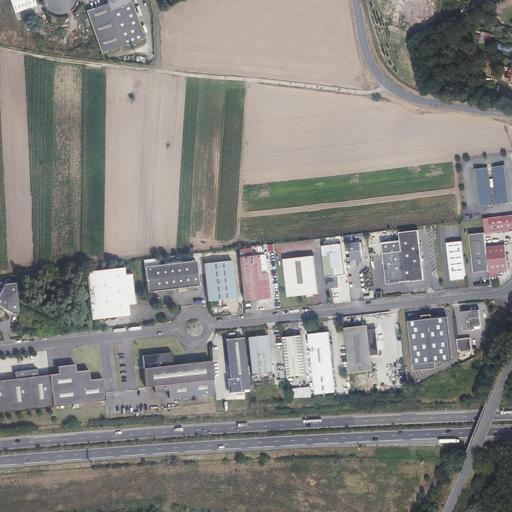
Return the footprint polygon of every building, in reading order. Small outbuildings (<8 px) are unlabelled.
[(34,6),(31,0),(6,0),(11,14),(34,6)] [(142,40),(128,0),(103,0),(105,4),(83,12),(98,55),(142,40)] [(505,74),(503,80),(511,81),(511,66),(507,66),(506,74),(505,74)] [(505,165),(492,167),(497,204),(509,203),(505,165)] [(488,167),(475,169),(480,206),(492,205),(488,167)] [(511,230),(511,214),(488,218),(490,234),(511,230)] [(425,280),(418,230),(400,232),(402,251),(405,279),(410,279),(410,281),(410,282),(425,280)] [(490,271),(487,246),(485,233),(470,235),(474,272),(490,271)] [(467,279),(462,241),(447,243),(451,280),(467,279)] [(360,242),(350,243),(352,261),(362,260),(360,242)] [(344,274),(341,244),(321,246),(327,289),(339,288),(338,275),(344,274)] [(508,270),(505,244),(487,246),(490,271),(490,272),(508,270)] [(405,279),(402,251),(383,254),(387,285),(400,283),(400,282),(400,280),(405,279)] [(270,299),(267,273),(261,274),(259,255),(240,258),(245,302),(270,299)] [(319,295),(314,257),(283,261),(288,298),(307,296),(313,295),(319,295)] [(237,299),(232,261),(205,264),(209,302),(237,299)] [(197,262),(145,268),(148,293),(200,287),(197,262)] [(125,268),(94,272),(100,320),(131,317),(129,306),(136,305),(132,274),(126,275),(125,268)] [(15,283),(0,284),(0,306),(14,313),(18,313),(15,283)] [(479,310),(461,312),(463,331),(481,329),(479,310)] [(448,316),(409,320),(413,370),(436,368),(435,361),(451,360),(448,316)] [(378,355),(375,330),(367,330),(367,326),(344,328),(349,374),(372,371),(370,356),(378,355)] [(335,393),(328,333),(307,335),(314,395),(335,393)] [(267,336),(247,338),(251,376),(271,374),(267,336)] [(305,376),(301,336),(282,338),(287,378),(305,376)] [(249,390),(243,338),(225,340),(229,379),(230,392),(239,391),(249,390)] [(458,351),(471,351),(471,338),(457,338),(458,351)] [(215,394),(211,361),(174,365),(172,353),(142,356),(144,369),(143,369),(145,387),(168,385),(170,398),(215,394)] [(105,402),(103,380),(90,381),(89,371),(76,372),(75,365),(58,367),(58,375),(50,376),(53,406),(53,408),(105,402)] [(0,411),(53,406),(50,376),(38,377),(37,369),(15,372),(16,379),(0,381),(0,411)] [(230,392),(229,379),(226,379),(227,393),(239,392),(239,391),(230,392)] [(290,387),(291,398),(311,397),(311,387),(290,387)]
